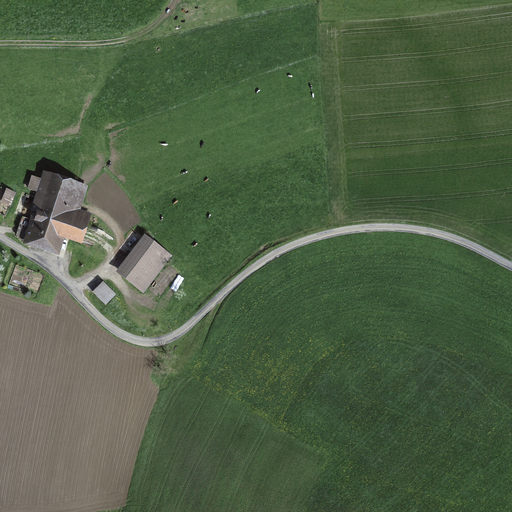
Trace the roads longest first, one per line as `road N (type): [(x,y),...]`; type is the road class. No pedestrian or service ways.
road 1 (unclassified): [(0,238),(61,280),(117,336),(155,346),(190,327),(259,264),(330,235),(422,231),(511,268)]
road 2 (track): [(175,0),(134,37),(0,42)]
